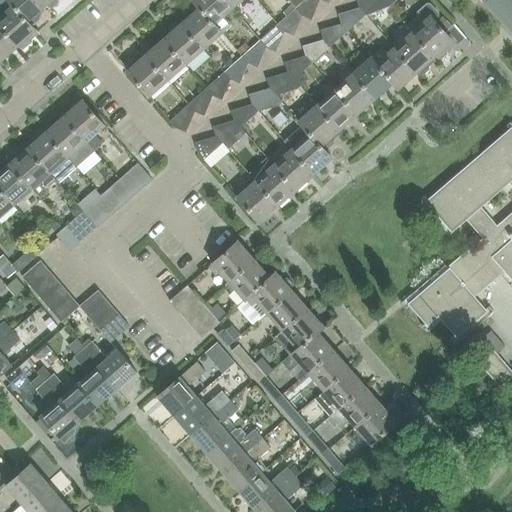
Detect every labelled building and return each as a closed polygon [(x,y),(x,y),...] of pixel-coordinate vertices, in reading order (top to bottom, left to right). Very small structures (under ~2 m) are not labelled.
[(0,7),(5,12),(0,16),(0,26),(17,46),(18,47),(19,45),(21,47),(24,48),(31,42),(31,39),(38,33),(35,30),(32,26),(27,21),(8,0),(1,0),(0,1),(0,7)] [(45,6),(46,6),(45,5),(40,0),(8,0),(27,21),(32,26),(41,18),(41,13),(45,9),(45,6)] [(191,0),(199,8),(213,24),(214,23),(222,32),(223,33),(231,27),(222,16),(231,8),(224,0),(191,0)] [(224,0),(231,8),(240,0),(224,0)] [(303,0),(295,8),(302,16),(311,20),(319,0),(303,0)] [(356,0),(359,8),(365,15),(366,14),(389,6),(384,0),(356,0)] [(407,27),(411,31),(434,56),(439,57),(444,52),(444,48),(447,44),(452,40),(445,32),(436,21),(435,21),(440,17),(440,13),(432,3),(429,3),(418,13),(417,18),(407,27)] [(199,8),(181,24),(203,49),(222,32),(214,23),(213,24),(199,8)] [(295,8),(277,24),(284,32),(293,36),(302,16),(295,8)] [(338,14),(341,24),(347,31),(365,15),(359,8),(338,14)] [(442,16),(436,21),(445,32),(451,27),(442,16)] [(181,24),(163,39),(185,64),(203,49),(181,24)] [(277,24),(259,40),(266,48),(276,52),(284,32),(277,24)] [(321,30),(324,40),(329,47),(347,31),(341,24),(321,30)] [(0,26),(0,61),(17,46),(0,26)] [(411,31),(393,47),(416,73),(417,71),(421,73),(425,73),(430,68),(430,65),(436,59),(434,56),(411,31)] [(163,39),(145,55),(167,80),(185,64),(163,39)] [(251,48),(241,56),(249,65),(258,69),(266,48),(259,40),(251,48)] [(303,46),(306,57),(311,63),(329,47),(324,40),(303,46)] [(245,42),(236,50),(241,56),(251,48),(245,42)] [(382,47),(369,58),(392,83),(397,89),(416,73),(393,47),(387,53),(382,47)] [(126,69),(126,70),(127,71),(148,96),(167,80),(145,55),(144,56),(141,55),(138,55),(131,61),(131,65),(126,69)] [(241,56),(223,72),(231,81),(240,85),(249,65),(241,56)] [(285,62),(288,73),(299,86),(308,78),(302,71),(311,63),(306,57),(285,62)] [(369,58),(352,73),(374,99),(392,83),(369,58)] [(343,81),(334,89),(356,115),(358,113),(374,99),(352,73),(348,69),(340,77),(343,81)] [(223,72),(206,88),(213,96),(223,100),(231,81),(223,72)] [(267,78),(270,88),(276,95),(277,94),(297,88),(299,86),(288,73),(267,78)] [(326,96),(316,105),(338,130),(356,115),(334,89),(328,82),(320,89),(326,96)] [(206,88),(188,104),(194,112),(204,116),(213,96),(206,88)] [(249,94),(252,104),(257,111),(276,95),(270,88),(249,94)] [(83,101),(64,117),(93,150),(102,143),(94,135),(105,126),(83,101)] [(194,112),(188,104),(170,120),(175,126),(174,127),(186,132),(194,112)] [(231,110),(234,120),(240,126),(257,111),(252,104),(231,110)] [(308,113),(298,121),(302,125),(303,124),(310,132),(321,145),(326,151),(335,143),(335,139),(341,134),(338,130),(316,105),(308,113)] [(93,150),(64,117),(46,133),(76,166),(93,150)] [(213,127),(216,137),(229,151),(231,150),(229,148),(246,133),(240,126),(234,120),(213,127)] [(302,125),(284,141),(291,149),(313,174),(332,157),(326,151),(321,145),(310,132),(303,124),(302,125)] [(511,126),(447,182),(427,200),(447,224),(452,230),(467,217),(485,237),(469,250),(449,267),(449,268),(416,297),(408,304),(427,325),(439,315),(447,324),(458,337),(487,311),(475,297),(489,285),(495,279),(501,274),(505,271),(511,278),(511,126)] [(50,173),(55,179),(58,182),(76,166),(46,133),(28,148),(50,173)] [(216,137),(195,144),(198,153),(204,161),(223,144),(216,137)] [(28,148),(10,164),(32,189),(40,199),(47,192),(44,189),(55,179),(50,173),(28,148)] [(291,149),(273,165),(296,190),(313,174),(291,149)] [(129,171),(128,172),(143,189),(153,180),(138,163),(129,171)] [(10,164),(0,173),(0,188),(14,205),(32,189),(10,164)] [(123,164),(117,170),(123,176),(128,172),(129,171),(123,164)] [(273,165),(255,180),(278,205),(296,190),(273,165)] [(123,176),(119,180),(134,197),(143,189),(128,172),(123,176)] [(278,205),(255,180),(251,176),(244,182),(248,187),(237,197),(259,222),(278,205)] [(119,180),(110,188),(125,204),(134,197),(119,180)] [(0,188),(0,217),(14,205),(0,188)] [(95,188),(77,204),(83,211),(92,203),(101,195),(95,188)] [(110,188),(101,195),(116,212),(125,204),(110,188)] [(101,195),(92,203),(107,220),(116,212),(101,195)] [(92,203),(83,211),(98,228),(107,220),(92,203)] [(77,204),(69,211),(75,218),(83,211),(77,204)] [(75,218),(74,219),(89,236),(98,228),(83,211),(75,218)] [(54,217),(48,223),(55,230),(61,225),(54,217)] [(74,219),(65,227),(80,244),(89,236),(74,219)] [(80,244),(65,227),(55,235),(62,243),(70,252),(80,244)] [(30,249),(36,256),(50,245),(44,237),(30,249)] [(220,271),(229,281),(254,259),(239,241),(208,268),(215,276),(220,271)] [(12,265),(16,270),(18,272),(32,260),(26,253),(12,265)] [(6,258),(0,264),(0,267),(8,277),(16,270),(12,265),(6,258)] [(235,289),(245,299),(270,277),(254,259),(229,281),(225,285),(231,292),(235,289)] [(23,276),(33,288),(51,272),(41,260),(23,276)] [(33,288),(43,299),(61,283),(51,272),(33,288)] [(270,277),(245,299),(252,308),(261,317),(267,312),(292,290),(276,272),(270,277)] [(8,285),(6,286),(14,296),(25,287),(17,277),(8,285)] [(43,299),(52,310),(70,294),(61,283),(43,299)] [(170,302),(178,310),(196,295),(188,286),(170,302)] [(80,306),(91,318),(109,302),(99,290),(80,306)] [(267,312),(283,330),(308,308),(292,290),(267,312)] [(62,322),(80,306),(70,294),(52,310),(62,322)] [(178,310),(186,319),(204,304),(196,295),(178,310)] [(91,318),(101,330),(120,314),(109,302),(91,318)] [(186,319),(194,329),(212,313),(204,304),(186,319)] [(308,308),(283,330),(290,339),(299,349),(324,327),(308,308)] [(212,313),(194,329),(202,338),(220,322),(212,313)] [(120,314),(101,330),(112,342),(125,331),(130,326),(120,314)] [(50,317),(44,322),(51,331),(57,326),(50,317)] [(0,340),(13,330),(5,320),(0,324),(0,340)] [(300,363),(308,372),(333,350),(318,333),(324,327),(299,349),(292,354),(282,363),(289,372),(300,363)] [(13,330),(0,340),(0,374),(13,364),(4,354),(21,339),(13,330)] [(217,334),(229,347),(235,341),(226,332),(220,331),(217,334)] [(505,347),(491,331),(483,338),(497,354),(505,347)] [(479,334),(464,347),(499,387),(511,375),(511,371),(497,354),(483,338),(479,334)] [(93,341),(83,349),(118,389),(138,372),(117,349),(108,357),(93,341)] [(77,342),(69,349),(75,356),(83,349),(77,342)] [(227,353),(218,342),(205,353),(214,364),(227,353)] [(232,351),(244,364),(251,359),(239,345),(232,351)] [(89,373),(79,382),(100,405),(118,389),(83,349),(75,356),(74,356),(89,373)] [(308,372),(324,390),(349,368),(333,350),(308,372)] [(158,396),(175,416),(198,396),(190,386),(207,371),(198,362),(158,396)] [(248,369),(260,383),(267,377),(255,363),(248,369)] [(37,372),(40,375),(46,381),(51,376),(43,367),(37,372)] [(324,390),(340,408),(365,386),(349,368),(324,390)] [(51,376),(46,381),(80,422),(100,405),(79,382),(70,390),(55,374),(51,376)] [(40,375),(31,383),(36,389),(46,381),(40,375)] [(80,422),(46,381),(36,389),(51,406),(41,415),(61,438),(80,422)] [(264,388),(275,401),(282,395),(271,381),(264,388)] [(348,417),(355,426),(381,404),(365,386),(340,408),(328,419),(335,428),(348,417)] [(175,416),(191,435),(231,400),(224,391),(207,405),(198,396),(175,416)] [(279,405),(291,419),(298,413),(286,399),(279,405)] [(191,435),(208,454),(231,433),(222,424),(239,409),(231,400),(191,435)] [(381,404),(355,426),(371,445),(397,423),(381,404)] [(295,424),(307,438),(314,432),(302,418),(295,424)] [(231,433),(208,454),(224,473),(264,438),(256,429),(244,439),(246,435),(241,428),(237,430),(236,429),(231,433)] [(311,442),(322,456),(329,450),(318,436),(311,442)] [(224,473),(241,491),(264,471),(255,462),(272,447),(264,438),(224,473)] [(327,461),(338,474),(345,468),(334,455),(327,461)] [(7,485),(23,504),(48,482),(32,464),(26,469),(7,485)] [(294,466),(291,469),(297,476),(300,473),(294,466)] [(241,491),(257,510),(297,476),(291,469),(289,467),(272,481),(264,471),(241,491)] [(297,476),(257,510),(258,511),(293,511),(297,509),(288,500),(305,485),(297,476)] [(328,477),(317,485),(326,495),(336,487),(328,477)] [(23,504),(30,511),(49,511),(63,501),(48,482),(23,504)] [(49,511),(73,511),(63,501),(49,511)]
